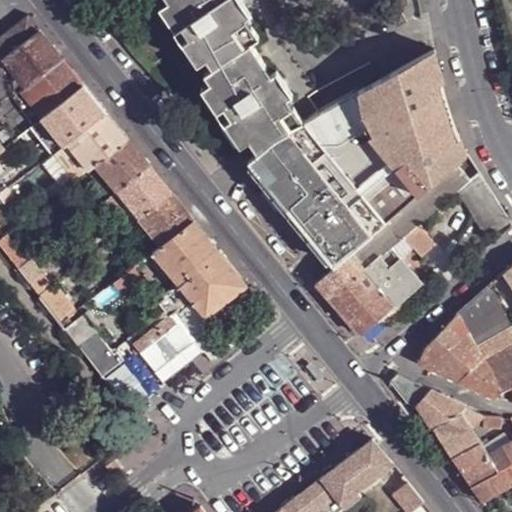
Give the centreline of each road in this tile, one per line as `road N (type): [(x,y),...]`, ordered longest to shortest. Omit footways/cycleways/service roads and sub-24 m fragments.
road 1 (tertiary): [(310,319),(49,0)]
road 2 (residential): [(184,459),(207,470),(236,467),(363,384)]
road 3 (residential): [(310,319),(190,409),(184,459)]
road 4 (residential): [(459,0),(489,119),(511,165)]
road 5 (residential): [(511,243),(384,351)]
road 6 (tertiary): [(459,511),(363,384)]
road 7 (residential): [(511,410),(384,351)]
